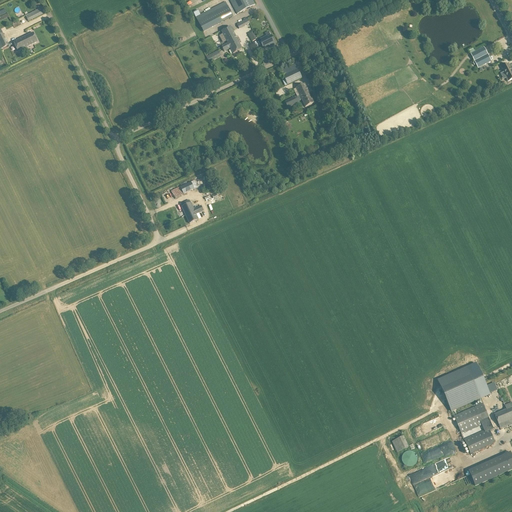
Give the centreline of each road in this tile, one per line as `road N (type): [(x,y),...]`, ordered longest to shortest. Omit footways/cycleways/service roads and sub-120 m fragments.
road 1 (unclassified): [(112,138),(402,0)]
road 2 (unclassified): [(0,308),(155,240),(112,138)]
road 3 (unclassified): [(112,138),(42,0)]
